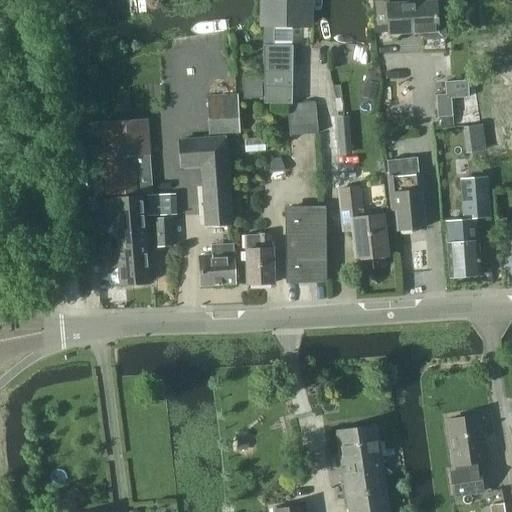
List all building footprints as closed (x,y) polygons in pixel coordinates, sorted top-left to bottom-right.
[(259,0),(259,27),(264,27),(264,45),(263,45),(263,64),(264,64),(263,87),(264,87),(292,87),(293,45),(274,45),(274,27),(312,28),(312,0),(259,0)] [(374,0),(376,30),(389,29),(389,33),(423,31),(424,38),(444,37),(443,16),(437,16),(436,0),(388,3),(387,0),(374,0)] [(248,77),(243,77),(243,99),(262,98),(262,80),(262,76),(248,77)] [(451,96),(468,95),(467,79),(444,80),(445,92),(436,93),(437,115),(452,114),(451,96)] [(377,88),(366,82),(362,91),(373,96),(377,88)] [(264,87),(264,103),(292,104),(292,87),(264,87)] [(236,94),(186,96),(188,137),(198,136),(225,134),(240,133),(236,94)] [(291,105),(286,105),(289,136),(317,133),(314,103),(291,105)] [(147,119),(99,123),(105,194),(144,191),(152,191),(147,119)] [(226,137),(180,141),(182,167),(201,165),(206,225),(232,223),(226,137)] [(408,157),(387,159),(391,208),(395,208),(397,228),(424,226),(419,172),(402,174),(401,169),(409,168),(408,157)] [(489,218),(486,178),(461,180),(464,220),(447,221),(448,244),(447,244),(449,276),(481,274),(478,241),(477,241),(475,219),(489,218)] [(386,254),(382,215),(362,217),(359,187),(338,189),(343,230),(353,229),(356,258),(386,254)] [(174,193),(147,194),(148,212),(174,212),(174,193)] [(144,244),(140,196),(110,199),(110,200),(102,200),(103,211),(111,210),(114,246),(144,244)] [(323,280),(322,208),(287,209),(288,280),(323,280)] [(156,218),(157,247),(174,246),(173,218),(156,218)] [(270,248),(269,234),(245,235),(246,283),(272,282),(271,248),(270,248)] [(200,286),(234,284),(232,247),(221,247),(221,243),(211,244),(212,255),(198,256),(200,286)] [(107,258),(115,258),(118,285),(122,284),(124,286),(132,285),(134,283),(148,282),(144,244),(114,246),(106,247),(107,258)] [(482,463),(474,417),(443,423),(452,474),(448,475),(452,498),(480,493),(474,464),(482,463)] [(389,511),(376,425),(337,431),(342,465),(345,465),(346,473),(343,473),(348,511),(389,511)]
